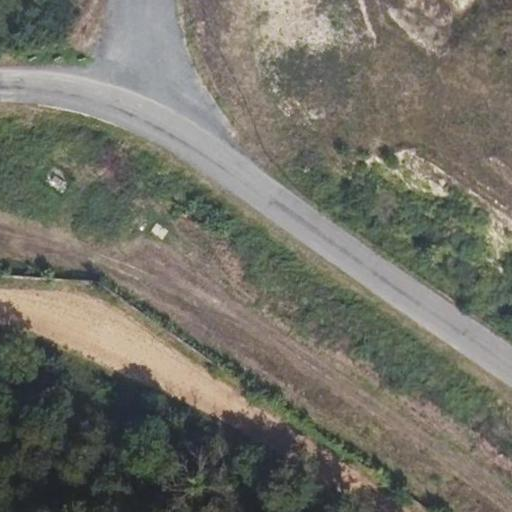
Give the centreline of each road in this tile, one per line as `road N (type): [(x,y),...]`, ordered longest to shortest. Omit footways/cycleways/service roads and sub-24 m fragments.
road 1 (track): [(0,230),(204,295),(511,506)]
road 2 (unknown): [(397,511),(114,323),(88,311),(0,302)]
